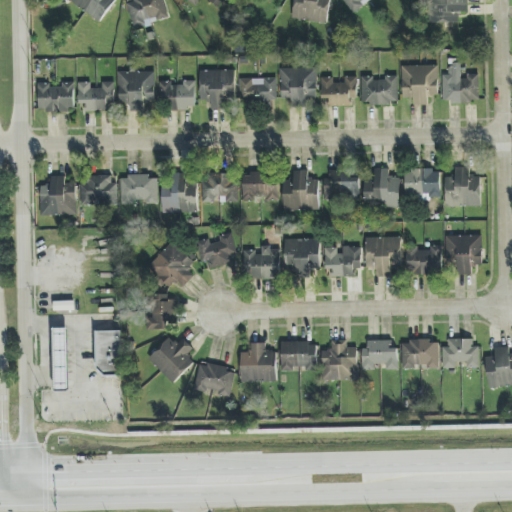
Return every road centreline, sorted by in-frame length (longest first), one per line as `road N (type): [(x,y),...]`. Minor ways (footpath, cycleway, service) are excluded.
road 1 (primary): [(0,497),(511,486)]
road 2 (residential): [(0,145),(505,135)]
road 3 (primary): [(511,454),(24,468)]
road 4 (secondary): [(24,468),(20,0)]
road 5 (residential): [(507,309),(502,0)]
road 6 (residential): [(217,313),(507,309)]
